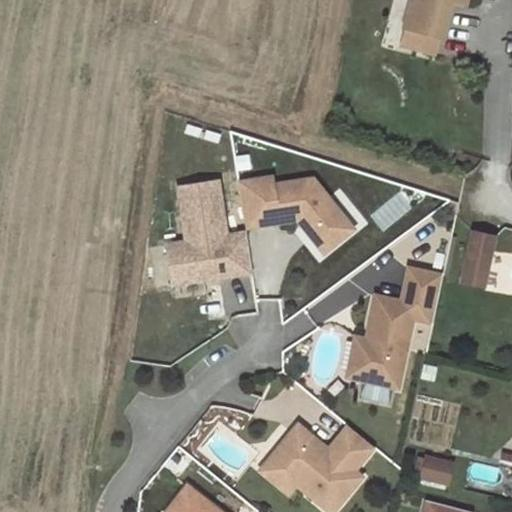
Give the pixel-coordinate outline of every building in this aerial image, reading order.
[(441,35),(450,0),(411,0),(405,26),(408,27),(438,34),(441,35)] [(438,34),(408,27),(403,43),(433,51),(438,34)] [(271,175),(238,181),(245,225),(297,217),(323,251),(353,228),(312,178),(273,184),(271,175)] [(173,282),(252,270),(245,230),(226,234),(217,180),(178,186),(186,240),(167,243),(173,282)] [(456,214),(443,275),(462,280),(473,233),(456,214)] [(473,233),(462,280),(485,285),(494,237),(473,233)] [(432,322),(443,275),(409,267),(402,301),(376,295),(367,338),(358,379),(398,387),(412,318),(432,322)] [(358,379),(367,338),(355,336),(347,376),(358,379)] [(374,447),(348,426),(328,450),(321,444),(318,447),(312,442),(315,439),(298,425),(268,461),(296,484),(329,511),(333,511),(362,477),(354,471),(374,447)] [(427,457),(423,476),(447,482),(452,462),(427,457)] [(289,494),(296,484),(268,461),(260,471),(289,494)] [(219,511),(187,486),(166,511),(219,511)] [(471,511),(472,510),(428,498),(424,511),(471,511)]
